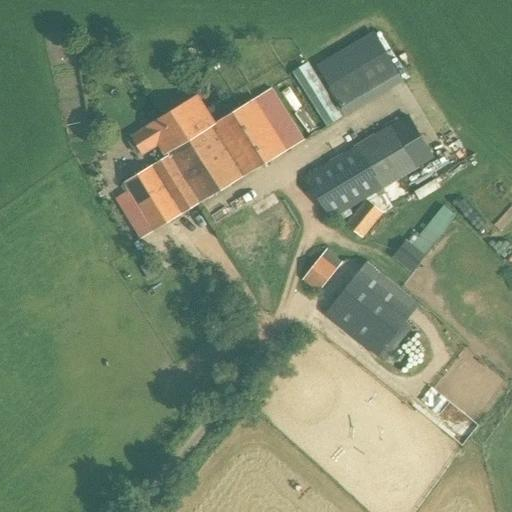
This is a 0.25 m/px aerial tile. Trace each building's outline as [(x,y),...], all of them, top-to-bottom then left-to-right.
[(329,125),(342,117),(308,62),(295,70),(329,125)] [(347,115),(376,97),(358,68),(329,85),(347,115)] [(178,165),(201,202),(291,148),(262,101),(219,127),(199,95),(164,117),(175,135),(173,136),(187,159),(178,165)] [(126,183),(155,230),(201,202),(178,165),(187,159),(173,136),(175,135),(164,117),(133,136),(134,138),(128,141),(137,155),(142,151),(144,154),(159,145),(167,158),(126,183)] [(357,145),(305,175),(332,222),(383,190),(357,145)] [(363,239),(383,213),(367,200),(346,225),(363,239)] [(411,273),(433,245),(417,232),(409,241),(407,239),(392,257),(411,273)] [(327,248),(302,280),(318,293),(343,261),(327,248)] [(378,358),(408,319),(357,277),(325,315),(378,358)]
